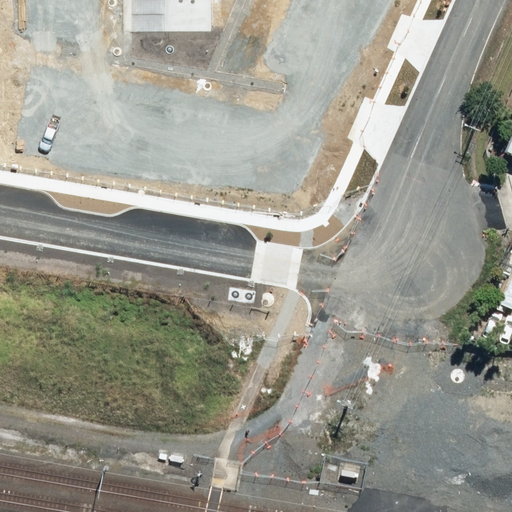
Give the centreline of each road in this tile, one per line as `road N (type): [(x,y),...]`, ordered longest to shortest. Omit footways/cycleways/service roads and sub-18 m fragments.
road 1 (track): [(0,410),(216,448),(283,444),(390,280)]
road 2 (residential): [(0,217),(390,280)]
road 3 (residential): [(479,0),(437,94),(390,280)]
road 4 (track): [(399,511),(406,482),(390,430),(370,384),(338,357)]
